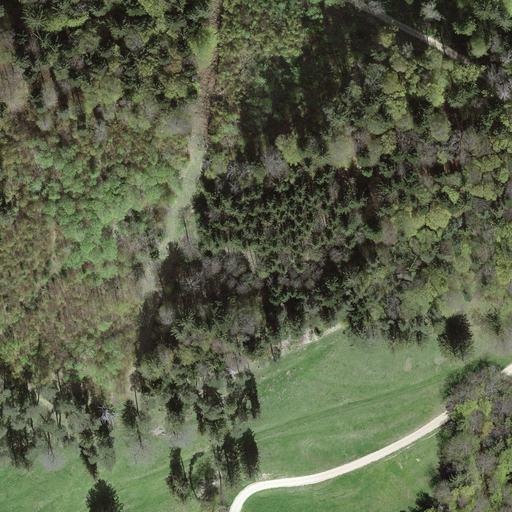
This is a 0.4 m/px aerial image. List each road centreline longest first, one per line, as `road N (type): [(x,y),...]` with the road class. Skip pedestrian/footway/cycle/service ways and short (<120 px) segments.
road 1 (track): [(235,511),(252,487),(321,480),(392,451),(511,371)]
road 2 (track): [(511,97),(453,53),(350,0)]
